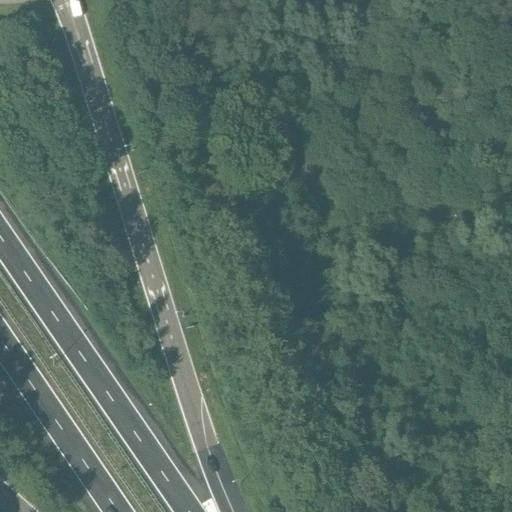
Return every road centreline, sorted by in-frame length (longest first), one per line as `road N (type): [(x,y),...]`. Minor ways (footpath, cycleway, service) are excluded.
road 1 (trunk): [(234,511),(67,0)]
road 2 (trunk): [(187,511),(0,238)]
road 3 (trunk): [(0,345),(114,511)]
